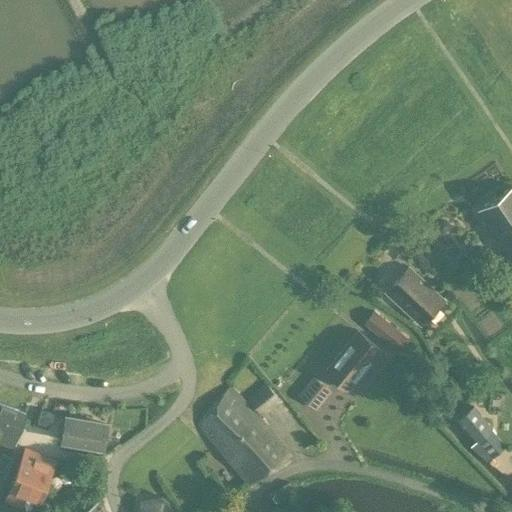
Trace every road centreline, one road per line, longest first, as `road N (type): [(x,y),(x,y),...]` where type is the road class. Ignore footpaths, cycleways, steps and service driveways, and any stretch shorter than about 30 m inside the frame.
road 1 (secondary): [(141,282),(300,92),(409,0)]
road 2 (unclassified): [(221,511),(285,473),(319,464),(494,511)]
road 3 (residential): [(186,364),(115,395),(0,376)]
road 4 (secondary): [(0,317),(72,313),(141,282)]
